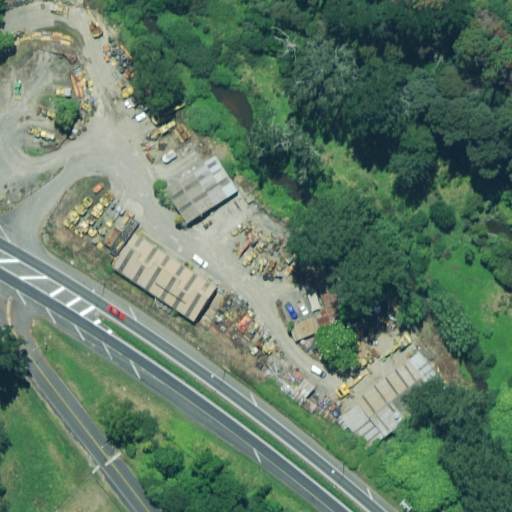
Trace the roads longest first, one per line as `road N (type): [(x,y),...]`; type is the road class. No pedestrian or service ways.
road 1 (trunk): [(0,245),(212,378),(378,511)]
road 2 (trunk): [(332,511),(196,404),(0,275)]
